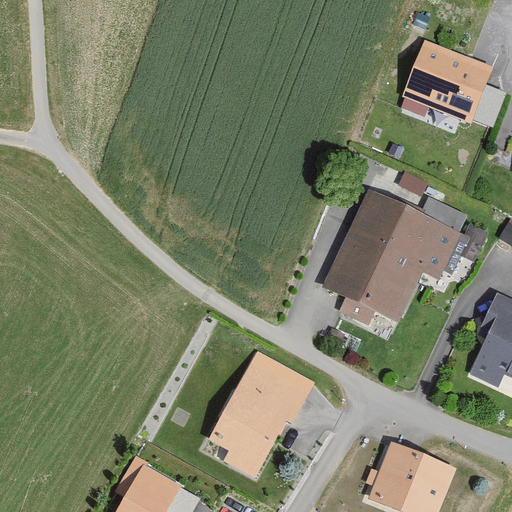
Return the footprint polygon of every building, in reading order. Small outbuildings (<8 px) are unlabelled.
[(426,33),(403,90),(471,118),(494,62),(426,33)] [(407,317),(430,270),(447,278),(478,213),(436,193),(429,207),(375,182),(329,280),(407,317)] [(511,301),(502,298),(469,376),(511,394),(511,301)] [(310,388),(253,357),(208,440),(264,471),(310,388)] [(390,438),(366,494),(407,511),(438,511),(457,467),(390,438)] [(144,458),(110,511),(169,511),(187,484),(144,458)]
